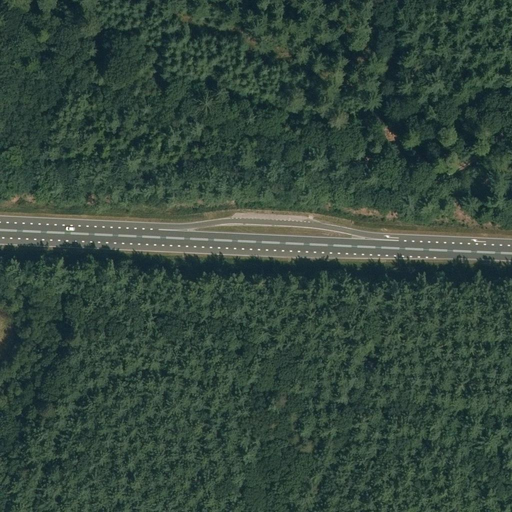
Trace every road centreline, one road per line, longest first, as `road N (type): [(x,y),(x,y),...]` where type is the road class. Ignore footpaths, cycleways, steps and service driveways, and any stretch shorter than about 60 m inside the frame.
road 1 (track): [(295,135),(124,86),(0,26)]
road 2 (track): [(511,127),(462,168),(441,173),(401,163),(384,0)]
road 3 (trunk): [(398,248),(157,237)]
road 4 (trunk): [(157,237),(0,230)]
